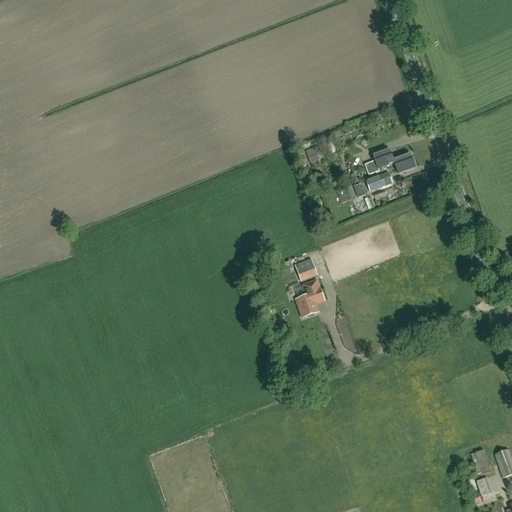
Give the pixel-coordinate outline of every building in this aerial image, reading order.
[(390,149),(373,155),(375,161),(365,165),(369,175),(379,171),(379,169),(395,163),(398,174),(415,168),(410,154),(393,160),(390,149)] [(370,193),(393,184),(389,174),(366,182),(370,193)] [(361,184),(357,185),(353,187),(358,199),(361,197),(365,196),(363,187),(361,184)] [(393,189),(385,192),(385,191),(373,195),(376,201),(395,193),(393,189)] [(368,211),(375,208),(370,197),(364,199),(368,211)] [(305,281),(317,276),(311,260),(298,264),(300,269),(300,270),(305,281)] [(300,299),(296,301),(302,318),(318,312),(316,307),(324,304),(320,293),(316,281),(303,286),(303,287),(306,295),(300,298),(300,299)] [(503,479),(511,475),(511,460),(510,455),(511,455),(509,450),(495,455),(503,479)] [(471,456),(474,465),(473,466),(477,476),(490,471),(484,451),(475,454),(471,456)] [(473,478),(467,480),(470,489),(476,487),(473,478)] [(481,497),(492,493),(487,479),(476,482),(481,497)]
